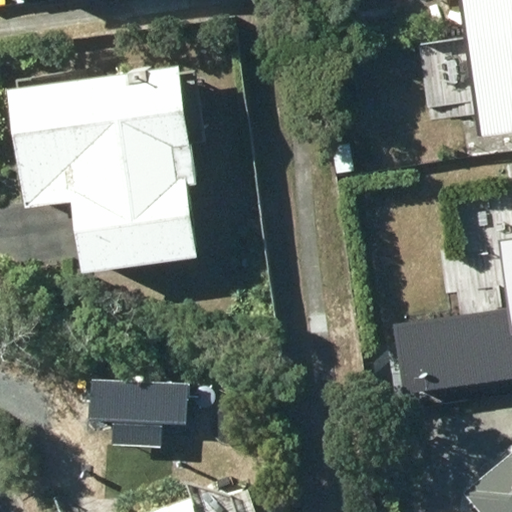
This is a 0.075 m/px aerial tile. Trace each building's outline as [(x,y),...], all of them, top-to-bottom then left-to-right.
[(511,0),(460,0),(477,127),(511,122),(511,0)] [(170,153),(159,62),(0,83),(0,172),(6,206),(52,202),(62,271),(178,256),(168,182),(185,181),(182,152),(170,153)] [(416,294),(424,368),(491,360),(483,287),(416,294)] [(511,511),(511,445),(462,487),(483,511),(511,511)] [(194,475),(184,478),(189,491),(127,511),(253,511),(243,482),(229,487),(194,475)]
